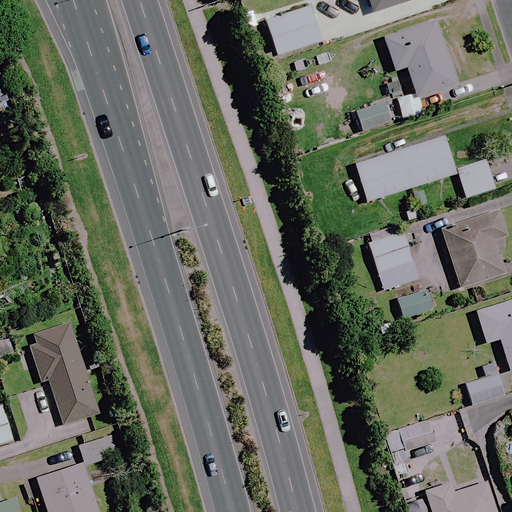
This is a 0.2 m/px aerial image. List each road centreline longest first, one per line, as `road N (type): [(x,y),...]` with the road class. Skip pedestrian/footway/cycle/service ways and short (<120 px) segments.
road 1 (primary): [(237,511),(73,0)]
road 2 (primary): [(138,0),(297,511)]
